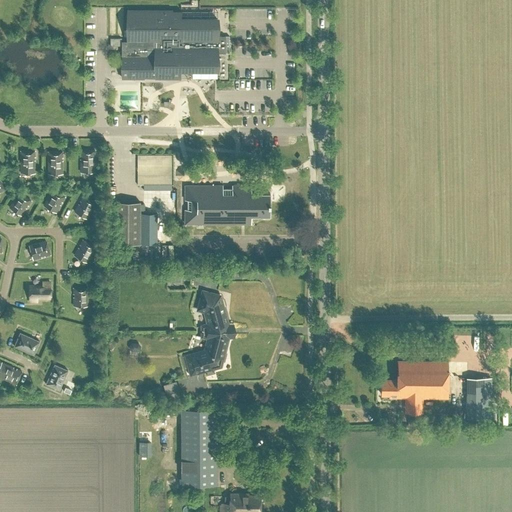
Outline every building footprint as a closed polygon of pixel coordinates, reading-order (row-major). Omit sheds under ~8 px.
[(95,55),(94,10),(85,11),(86,55),(95,55)] [(181,19),(181,10),(127,10),(127,42),(122,42),(122,49),(122,51),(122,64),(122,69),(122,77),(138,77),(159,77),(163,77),(180,77),(181,69),(186,69),(203,69),(217,69),(217,62),(217,55),(217,53),(225,53),(226,36),(217,35),(217,19),(194,19),(181,19)] [(122,11),(110,11),(110,34),(122,34),(122,11)] [(269,92),(269,82),(236,82),(236,91),(269,92)] [(120,113),(138,112),(137,97),(119,98),(120,113)] [(191,112),(191,97),(183,97),(182,112),(191,112)] [(79,171),(94,171),(94,159),(93,159),(93,155),(94,155),(94,150),(79,150),(79,171)] [(34,160),(34,157),(35,157),(35,151),(20,151),(20,172),(35,172),(35,160),(34,160)] [(62,157),(62,151),(48,151),(47,172),(62,173),(62,160),(61,160),(61,157),(62,157)] [(172,154),(138,154),(138,186),(172,186),(172,154)] [(184,212),(184,223),(239,223),(250,223),(250,220),(250,216),(250,215),(255,215),(266,215),(269,215),(269,192),(266,192),(255,192),(250,192),(250,185),(236,185),(231,185),(231,187),(222,187),(222,185),(184,184),(184,199),(187,199),(187,208),(184,208),(184,212)] [(44,205),(57,213),(61,205),(60,205),(62,202),(63,203),(66,198),(53,190),(44,205)] [(10,208),(23,216),(27,209),(26,208),(28,205),(29,206),(32,201),(20,193),(10,208)] [(75,212),(88,219),(92,211),(91,211),(92,208),(93,208),(96,203),(83,196),(75,212)] [(140,244),(141,202),(115,202),(115,243),(140,244)] [(74,255),(87,262),(91,255),(90,254),(91,251),(93,252),(96,247),(83,240),(74,255)] [(30,246),(34,260),(42,257),(42,256),(45,255),(45,257),(51,255),(47,241),(30,246)] [(168,270),(167,282),(174,282),(180,277),(180,271),(168,270)] [(50,297),(50,282),(43,281),(43,285),(29,285),(29,297),(50,297)] [(88,306),(88,288),(73,288),(73,294),(75,294),(75,297),(73,297),(73,306),(88,306)] [(228,324),(224,307),(224,306),(223,300),(221,300),(220,295),(202,290),(197,309),(206,311),(208,317),(206,318),(208,323),(202,325),(202,326),(203,325),(203,335),(202,335),(202,336),(208,338),(206,343),(208,344),(206,349),(185,355),(186,355),(191,374),(204,370),(204,369),(213,366),(213,368),(220,366),(221,361),(223,360),(225,354),(224,353),(228,336),(233,336),(234,333),(234,327),(233,324),(228,324)] [(33,354),(39,341),(20,332),(14,345),(33,354)] [(130,345),(129,349),(131,352),(137,352),(140,350),(140,347),(138,344),(132,343),(130,345)] [(447,397),(447,361),(398,361),(397,380),(381,380),(381,394),(389,394),(388,397),(405,397),(404,412),(422,412),(422,397),(447,397)] [(15,369),(12,368),(12,367),(1,362),(0,364),(0,377),(15,384),(21,370),(15,368),(15,369)] [(59,389),(68,370),(54,364),(46,383),(59,389)] [(466,377),(466,417),(491,417),(491,377),(466,377)] [(180,395),(176,380),(163,384),(167,399),(180,395)] [(181,484),(218,484),(217,408),(181,408),(181,484)] [(421,422),(421,414),(412,414),(412,422),(421,422)] [(259,511),(260,495),(241,495),(241,493),(230,493),(230,503),(225,503),(224,511),(259,511)]
